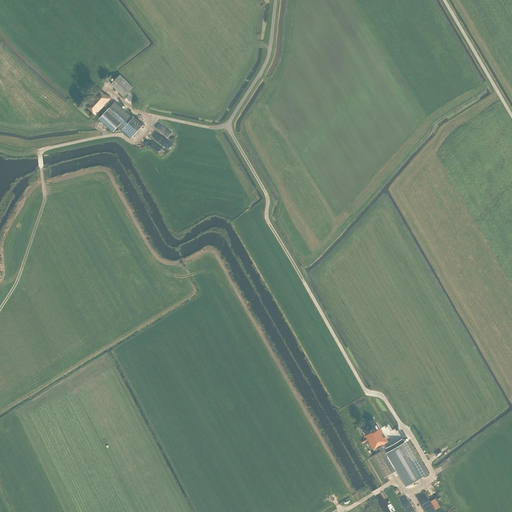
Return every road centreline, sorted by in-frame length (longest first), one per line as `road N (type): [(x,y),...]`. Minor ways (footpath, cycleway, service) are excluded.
road 1 (track): [(227,125),(267,194),(266,216),(376,409)]
road 2 (unclassified): [(149,114),(227,125),(267,59),(275,0)]
road 3 (unclassified): [(511,119),(442,0)]
